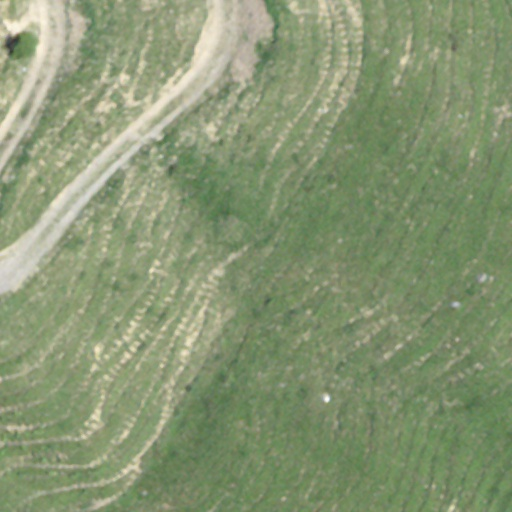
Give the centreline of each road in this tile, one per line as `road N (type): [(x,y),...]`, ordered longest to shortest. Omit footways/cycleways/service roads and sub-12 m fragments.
road 1 (track): [(0,273),(212,64),(224,41),(228,0)]
road 2 (track): [(50,0),(52,47),(0,150)]
